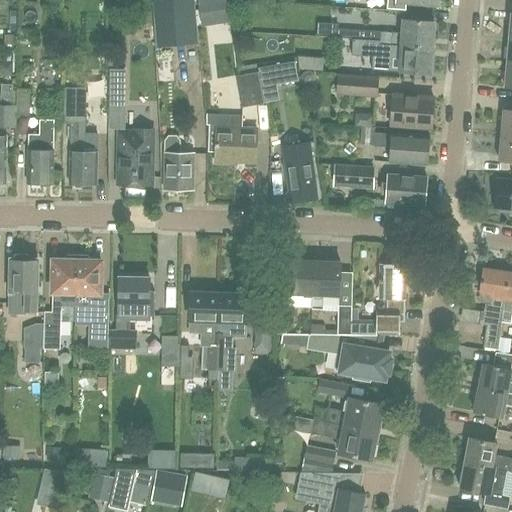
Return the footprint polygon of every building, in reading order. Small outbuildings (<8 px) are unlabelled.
[(193,0),(153,0),(158,44),(197,40),(193,0)] [(197,0),(199,12),(227,8),(226,0),(197,0)] [(388,0),(388,8),(405,10),(405,5),(439,7),(439,0),(388,0)] [(401,46),(432,48),(433,22),(403,20),(402,34),(391,33),(390,45),(401,46)] [(379,40),(379,42),(379,45),(390,45),(391,33),(337,30),(337,38),(379,40)] [(390,45),(379,45),(378,57),(400,59),(399,73),(430,75),(432,48),(401,46),(390,45)] [(274,82),(297,78),(293,60),(256,66),(257,72),(262,97),(276,94),(274,82)] [(241,108),(263,104),(262,97),(257,72),(236,76),(241,108)] [(377,98),(379,77),(337,73),(336,95),(377,98)] [(96,186),(97,153),(96,153),(97,133),(85,133),(85,124),(85,88),(64,88),(64,125),(71,125),(69,185),(96,186)] [(16,107),(15,128),(16,116),(29,116),(29,90),(16,89),(16,107)] [(15,128),(16,107),(14,107),(15,91),(0,90),(0,127),(9,128),(15,128)] [(430,128),(432,100),(393,97),(391,125),(430,128)] [(125,130),(126,100),(109,99),(109,129),(125,130)] [(501,136),(511,137),(511,111),(504,111),(501,136)] [(207,114),(207,125),(209,125),(208,152),(215,153),(214,164),(233,165),(233,163),(256,164),(257,131),(242,130),(216,129),(217,114),(207,114)] [(313,119),(297,119),(298,140),(314,139),(313,119)] [(39,134),(28,133),(27,185),(52,185),(53,122),(39,121),(39,134)] [(150,187),(152,131),(136,130),(136,134),(120,134),(118,186),(150,187)] [(374,147),(374,148),(390,149),(389,163),(427,166),(430,137),(391,134),(391,135),(375,134),(374,147)] [(511,162),(511,137),(501,136),(499,162),(511,162)] [(193,192),(194,155),(182,155),(182,143),(179,138),(169,138),(165,142),(165,191),(193,192)] [(284,156),(291,203),(317,199),(309,145),(297,146),(298,154),(284,156)] [(371,189),(372,182),(373,168),(334,166),(333,187),(371,189)] [(424,207),(426,179),(388,175),(386,204),(424,207)] [(511,182),(497,181),(494,208),(511,210),(511,182)] [(37,261),(27,260),(28,255),(14,255),(13,260),(10,260),(10,313),(36,313),(37,261)] [(44,312),(44,349),(60,350),(61,314),(62,306),(76,306),(76,257),(68,257),(64,259),(64,262),(53,262),(52,299),(51,312),(44,312)] [(109,315),(99,315),(101,263),(89,262),(90,259),(87,257),(76,257),(76,306),(84,307),(83,325),(92,325),(91,349),(108,349),(109,315)] [(311,294),(313,262),(287,261),(286,293),(288,293),(287,306),(311,308),(312,294),(311,294)] [(312,294),(311,308),(311,309),(323,310),(323,295),(338,296),(339,264),(313,262),(311,294),(312,294)] [(403,323),(404,300),(405,266),(397,266),(393,262),(385,262),(381,265),(380,265),(379,285),(377,288),(377,293),(379,295),(379,299),(386,300),(386,312),(376,312),(376,336),(385,336),(397,336),(398,323),(403,323)] [(481,311),(479,325),(487,326),(484,347),(498,349),(502,322),(500,322),(508,273),(482,269),(479,293),(480,293),(490,295),(490,298),(489,304),(486,304),(485,312),(481,311)] [(511,273),(508,273),(500,322),(502,322),(511,323),(511,314),(511,273)] [(155,318),(155,293),(150,293),(150,280),(119,279),(118,305),(120,305),(120,315),(116,315),(116,335),(110,335),(109,352),(136,353),(136,335),(129,335),(130,318),(155,318)] [(218,382),(219,295),(190,294),(189,334),(201,334),(201,347),(202,347),(202,371),(209,371),(209,382),(218,382)] [(219,295),(218,382),(218,388),(232,388),(232,372),(232,356),(233,356),(233,323),(246,323),(247,295),(219,295)] [(285,335),(285,334),(285,303),(274,303),(274,334),(283,335),(285,335)] [(350,335),(351,306),(338,306),(337,336),(350,336),(350,335)] [(42,349),(42,324),(35,324),(24,329),(23,349),(24,349),(24,361),(39,361),(39,349),(42,349)] [(272,354),(272,324),(256,324),(256,354),(272,354)] [(350,335),(350,336),(337,336),(310,335),(307,350),(338,355),(335,371),(338,371),(337,374),(353,377),(353,380),(371,383),(371,380),(388,382),(389,376),(391,377),(395,357),(392,356),(393,350),(383,349),(385,336),(376,336),(350,335)] [(511,335),(501,336),(502,351),(511,350),(511,335)] [(178,336),(162,336),(162,345),(178,345),(178,336)] [(189,345),(181,345),(181,356),(189,357),(189,345)] [(53,355),(52,365),(76,366),(76,355),(53,355)] [(478,388),(511,394),(511,385),(507,385),(510,369),(482,364),(478,388)] [(45,372),(45,386),(59,386),(59,372),(45,372)] [(345,397),(347,386),(320,381),(318,392),(345,397)] [(511,394),(478,388),(473,412),(500,418),(503,405),(511,407),(511,394)] [(377,432),(382,404),(348,398),(346,411),(328,408),(325,422),(377,432)] [(83,405),(84,425),(101,424),(100,404),(83,405)] [(341,441),(338,453),(372,459),(377,432),(325,422),(313,420),(311,435),(341,441)] [(491,468),(511,471),(511,458),(494,455),(496,443),(468,438),(463,463),(491,468)] [(301,473),(331,473),(336,452),(306,446),(301,468),(302,468),(301,473)] [(107,469),(109,451),(79,447),(77,465),(107,469)] [(148,450),(148,468),(175,469),(175,450),(148,450)] [(215,454),(190,453),(190,468),(214,469),(215,454)] [(511,472),(511,471),(491,468),(463,463),(458,488),(486,493),(484,504),(508,510),(511,496),(503,495),(508,472),(511,472)] [(42,481),(59,485),(62,473),(45,469),(42,481)] [(109,477),(110,471),(98,469),(97,473),(95,473),(88,497),(107,503),(114,478),(109,477)] [(127,510),(137,470),(117,469),(108,506),(127,510)] [(145,505),(154,470),(137,470),(130,501),(145,505)] [(187,477),(157,472),(154,491),(183,496),(187,477)] [(367,511),(368,509),(362,508),(364,494),(341,489),(344,474),(331,473),(301,473),(296,499),(320,504),(318,511),(367,511)] [(230,480),(213,476),(209,494),(226,498),(230,480)]
